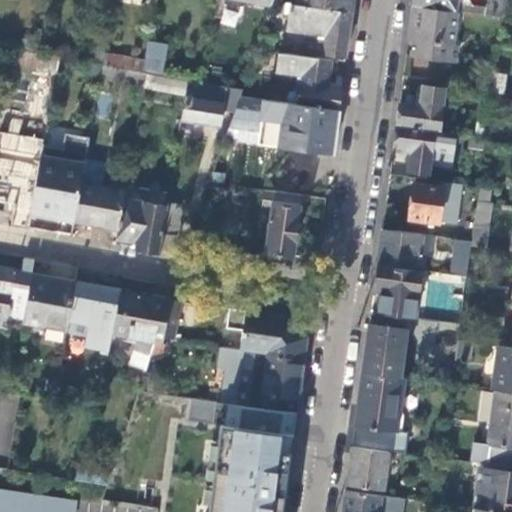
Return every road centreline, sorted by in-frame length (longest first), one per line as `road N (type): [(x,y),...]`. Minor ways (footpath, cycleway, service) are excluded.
road 1 (residential): [(338,304),(0,239)]
road 2 (residential): [(338,304),(381,0)]
road 3 (residential): [(309,511),(338,304)]
